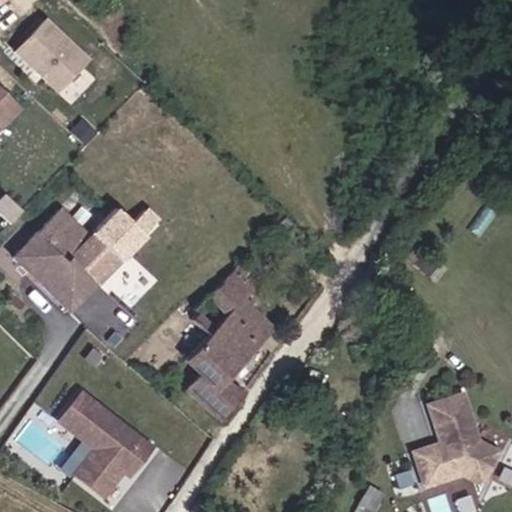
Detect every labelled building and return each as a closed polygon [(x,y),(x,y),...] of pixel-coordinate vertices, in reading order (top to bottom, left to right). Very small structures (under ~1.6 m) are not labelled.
[(47,17),(16,49),(59,91),(90,60),(47,17)] [(0,92),(0,126),(17,110),(0,92)] [(163,164),(189,137),(157,107),(131,133),(163,164)] [(65,312),(152,222),(142,212),(130,224),(115,209),(87,235),(58,209),(10,258),(65,312)] [(282,234),(290,225),(284,220),(283,218),(275,227),(282,234)] [(436,265),(422,253),(412,264),(427,276),(436,265)] [(224,382),(271,329),(242,299),(252,289),(243,277),(247,273),(247,271),(247,270),(246,269),(244,266),(242,265),(241,265),(240,264),(237,265),(220,282),(220,283),(205,298),(222,316),(180,362),(194,375),(182,389),(221,424),(242,394),(224,382)] [(98,447),(77,474),(108,497),(125,474),(131,479),(155,447),(84,393),(63,420),(98,447)] [(476,442),(459,393),(425,405),(437,443),(441,453),(413,462),(422,487),(459,475),(479,485),(495,452),(476,442)] [(511,432),(486,423),(481,437),(510,448),(511,442),(511,432)] [(413,462),(441,453),(437,443),(410,452),(413,462)]
